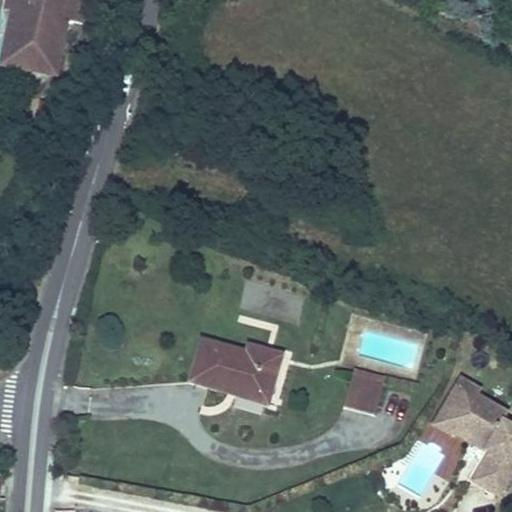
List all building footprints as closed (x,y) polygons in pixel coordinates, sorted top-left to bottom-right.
[(7,0),(5,11),(12,12),(8,29),(25,33),(17,69),(55,78),(61,55),(54,54),(57,40),(64,41),(67,23),(83,26),(87,0),(7,0)] [(0,66),(17,69),(25,33),(8,29),(0,65),(0,66)] [(61,55),(64,41),(57,40),(54,54),(61,55)] [(52,121),(55,106),(40,103),(38,118),(52,121)] [(201,341),(189,382),(222,392),(225,385),(268,397),(281,357),(248,348),(246,355),(201,341)] [(355,369),(344,409),(374,417),(385,378),(355,369)] [(511,460),(509,459),(511,454),(511,437),(497,429),(502,422),(507,414),(476,396),(480,391),(460,379),(445,404),(464,416),(457,427),(492,448),(487,455),(471,482),(497,498),(511,473),(511,460)] [(225,385),(222,392),(267,405),(268,397),(225,385)] [(454,434),(482,451),(487,455),(492,448),(457,427),(464,416),(445,404),(433,425),(452,437),(454,434)] [(511,428),(502,422),(497,429),(511,437),(511,428)]
